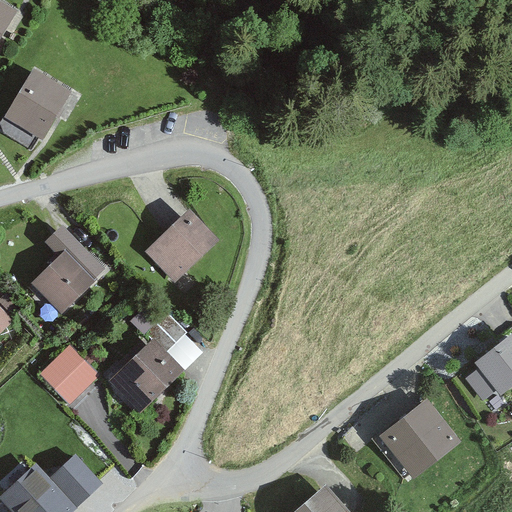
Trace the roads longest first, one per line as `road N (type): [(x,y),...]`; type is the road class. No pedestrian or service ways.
road 1 (residential): [(0,198),(184,154),(217,159),(243,178),(261,224),(258,259),(174,470)]
road 2 (residential): [(174,470),(215,482),(263,471),(511,279)]
